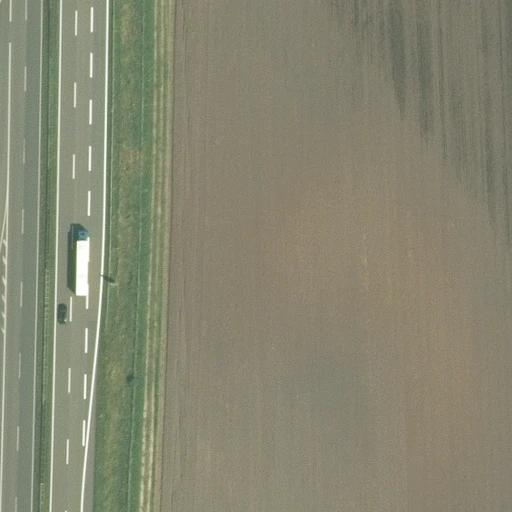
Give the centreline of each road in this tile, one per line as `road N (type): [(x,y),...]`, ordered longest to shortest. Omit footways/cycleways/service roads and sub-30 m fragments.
road 1 (motorway): [(73,511),(83,0)]
road 2 (motorway): [(17,0),(9,511)]
